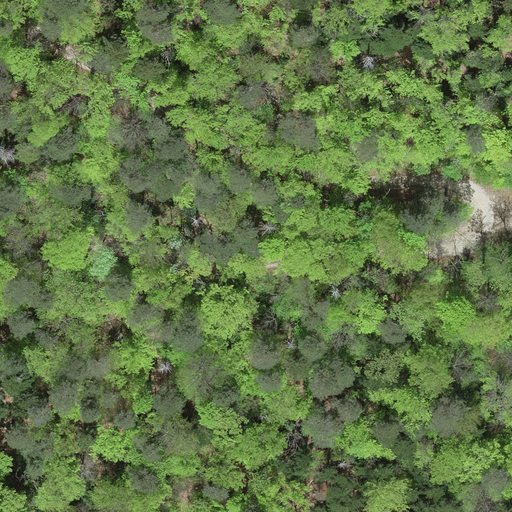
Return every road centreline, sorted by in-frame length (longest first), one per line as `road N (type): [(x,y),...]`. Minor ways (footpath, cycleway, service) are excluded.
road 1 (track): [(3,0),(82,60),(254,156),(335,175),(447,183),(511,210)]
road 2 (track): [(511,232),(424,250),(267,263),(0,235)]
